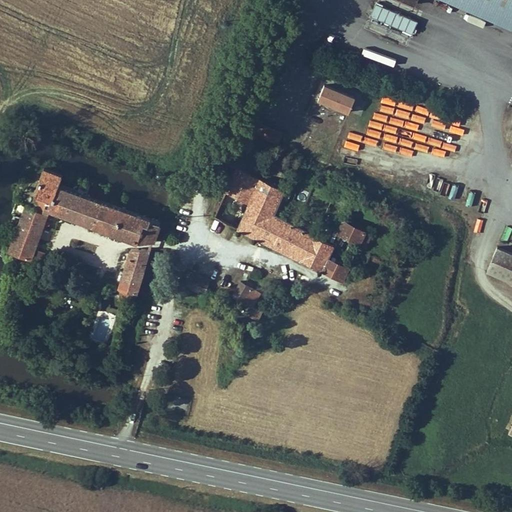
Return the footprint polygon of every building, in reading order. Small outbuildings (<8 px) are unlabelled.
[(414,23),(416,16),(374,0),(373,0),(369,11),(415,30),(417,24),(414,23)] [(511,0),(452,0),(511,24),(511,0)] [(348,112),(356,96),(325,81),(317,98),(348,112)] [(254,119),(249,131),(277,145),(283,134),(254,119)] [(211,216),(319,274),(332,250),(311,238),(270,216),(282,192),(237,168),(211,216)] [(35,194),(33,204),(142,244),(153,244),(157,227),(59,192),(63,178),(44,171),(41,176),(27,171),(21,192),(35,194)] [(8,254),(29,261),(45,215),(24,208),(8,254)] [(476,210),(474,224),(479,225),(482,212),(476,210)] [(325,213),(311,238),(332,250),(319,274),(339,285),(366,235),(325,213)] [(497,268),(508,243),(502,241),(491,265),(497,268)] [(511,245),(508,243),(497,268),(511,274),(511,245)] [(131,253),(119,291),(121,292),(133,296),(137,297),(150,256),(131,253)] [(193,277),(187,288),(201,296),(207,285),(193,277)] [(248,289),(240,303),(251,309),(258,294),(248,289)] [(133,296),(121,292),(118,301),(130,305),(133,296)]
